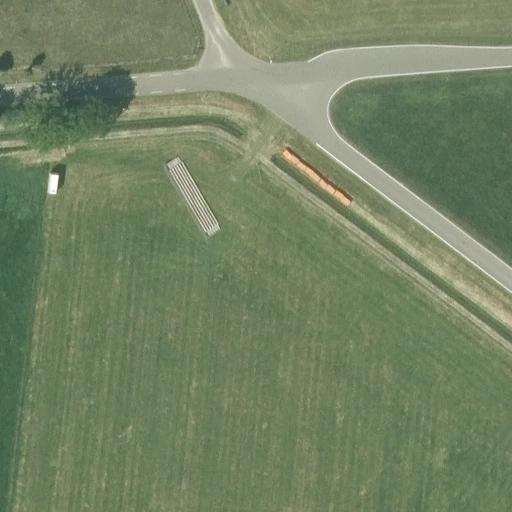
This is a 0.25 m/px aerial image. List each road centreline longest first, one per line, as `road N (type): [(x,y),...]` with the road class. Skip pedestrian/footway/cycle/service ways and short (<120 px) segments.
road 1 (unclassified): [(511,286),(309,124),(303,76)]
road 2 (tertiary): [(0,97),(232,78)]
road 3 (tertiary): [(303,76),(365,61),(511,54)]
